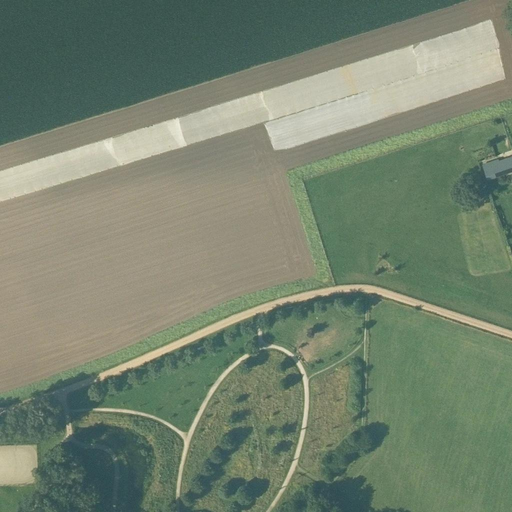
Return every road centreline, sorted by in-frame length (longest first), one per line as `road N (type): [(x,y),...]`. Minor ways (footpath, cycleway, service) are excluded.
road 1 (track): [(61,392),(259,309),(367,289)]
road 2 (track): [(367,289),(511,335)]
